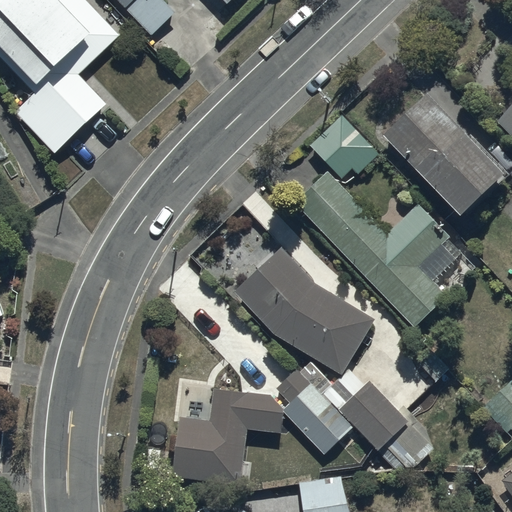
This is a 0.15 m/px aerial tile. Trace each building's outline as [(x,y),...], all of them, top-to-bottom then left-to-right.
[(0,0),(0,60),(37,98),(17,117),(55,156),(107,106),(79,77),(120,38),(83,0),(0,0)] [(112,0),(153,42),(176,20),(157,0),(214,0),(228,15),(243,0),(112,0)] [(511,44),(503,52),(511,61),(511,44)] [(428,100),(383,143),(466,230),(511,187),(428,100)] [(511,116),(498,130),(511,144),(511,116)] [(343,121),(311,152),(342,184),(352,174),(358,180),(380,158),(343,121)] [(329,178),(296,210),(417,335),(449,305),(433,288),(437,284),(440,287),(458,270),(456,267),(463,260),(418,213),(389,241),(329,178)] [(283,256),(236,298),(277,344),(343,381),(376,326),(317,291),(283,256)] [(396,475),(410,464),(416,471),(436,455),(428,437),(405,411),(399,416),(372,390),(367,394),(351,377),(341,387),(340,386),(333,392),(312,368),(301,379),(298,375),(295,378),(293,376),(283,385),(289,392),(282,398),(291,408),(286,413),(326,461),(341,448),(346,455),(362,441),(378,460),(382,458),(396,475)] [(511,437),(511,387),(486,412),(511,438),(511,437)] [(242,492),(249,436),(283,440),(285,418),(273,404),(214,397),(211,428),(181,425),(174,484),(242,492)] [(511,482),(503,489),(511,501),(511,482)] [(349,511),(343,484),(299,488),(303,511),(349,511)]
